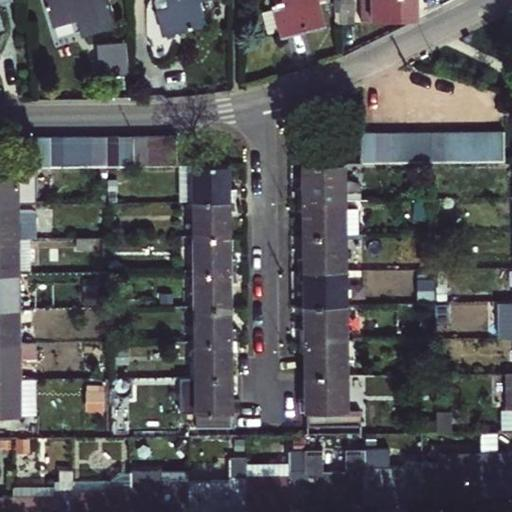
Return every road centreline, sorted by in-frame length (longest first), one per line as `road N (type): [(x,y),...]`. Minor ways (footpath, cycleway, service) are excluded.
road 1 (residential): [(260,102),(267,402)]
road 2 (residential): [(0,118),(188,114),(260,102)]
road 3 (residential): [(260,102),(363,65),(497,0)]
